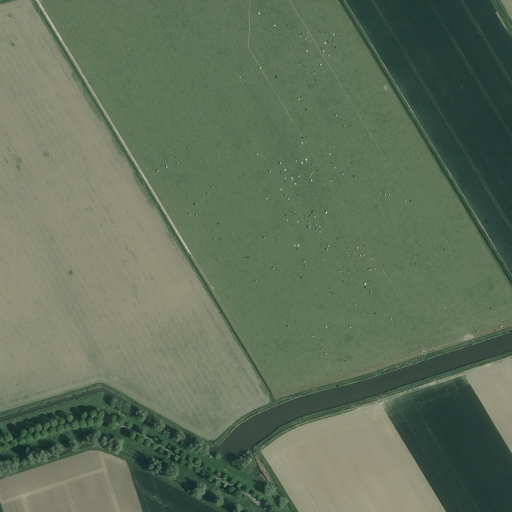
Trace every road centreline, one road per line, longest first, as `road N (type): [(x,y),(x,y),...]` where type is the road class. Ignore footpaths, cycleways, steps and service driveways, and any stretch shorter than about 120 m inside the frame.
road 1 (track): [(191,256),(37,0)]
road 2 (unclassified): [(268,511),(105,418),(0,445)]
